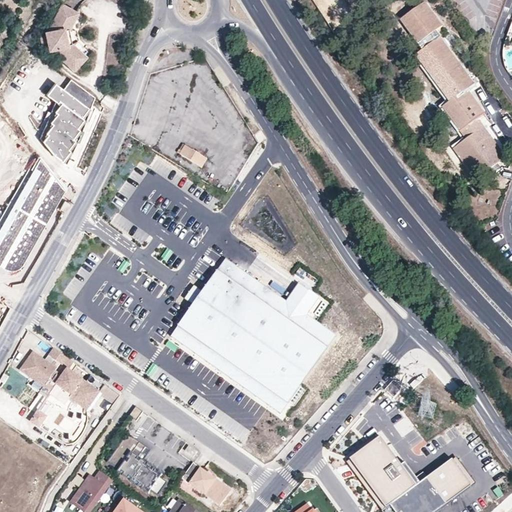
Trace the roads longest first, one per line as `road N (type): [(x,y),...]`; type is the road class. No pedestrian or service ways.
road 1 (primary): [(511,308),(387,163),(276,0)]
road 2 (primary): [(285,53),(427,250),(511,341)]
road 3 (residential): [(418,324),(361,273),(221,56)]
road 4 (residential): [(274,486),(25,309)]
road 5 (residential): [(25,309),(98,174),(141,60)]
road 6 (unknown): [(198,254),(136,214),(143,186),(154,180),(223,218)]
road 7 (residential): [(305,450),(418,324)]
road 8 (residential): [(511,451),(451,358),(418,324)]
